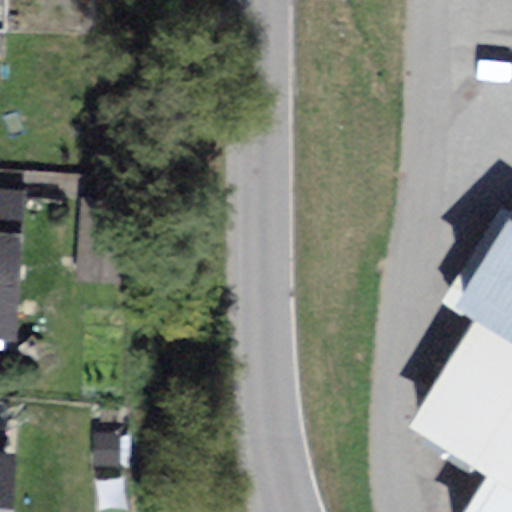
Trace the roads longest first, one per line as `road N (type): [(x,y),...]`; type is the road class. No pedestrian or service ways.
road 1 (track): [(428,0),(388,441),(392,511)]
road 2 (tertiary): [(279,511),(262,407),(256,0)]
